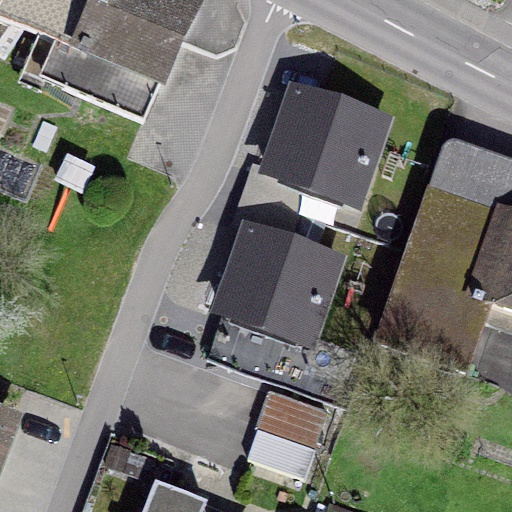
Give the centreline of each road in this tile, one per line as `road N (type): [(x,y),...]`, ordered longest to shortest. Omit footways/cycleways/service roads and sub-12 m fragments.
road 1 (residential): [(260,0),(76,511)]
road 2 (secondary): [(357,0),(511,81)]
